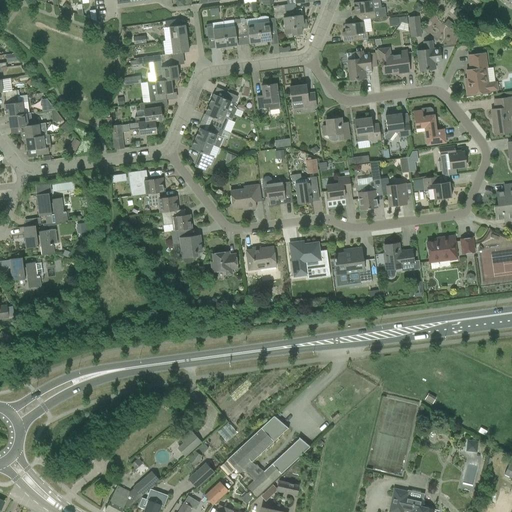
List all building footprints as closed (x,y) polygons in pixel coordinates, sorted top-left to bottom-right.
[(274,13),(286,12),(296,10),(295,4),(314,1),(313,0),(294,0),(295,3),(273,7),(274,13)] [(372,0),(353,3),(354,10),(351,11),(352,21),(377,18),(386,17),(385,8),(375,9),(375,11),(373,11),(372,0)] [(274,13),(275,18),(275,20),(283,19),(285,29),(291,29),(292,36),(302,35),(301,30),(308,29),(306,19),(303,20),(302,15),(286,17),(286,12),(274,13)] [(487,17),(480,12),(475,18),(482,23),(487,17)] [(276,30),(275,20),(275,18),(268,19),(268,17),(265,16),(260,17),(258,18),(261,46),(267,45),(267,42),(271,41),(270,31),(276,30)] [(399,26),(398,24),(397,18),(397,17),(390,18),(391,27),(399,26)] [(411,33),(420,32),(418,17),(409,18),(411,33)] [(248,34),(250,44),(254,43),(255,47),(261,46),(258,18),(257,18),(246,19),(246,22),(241,23),(243,35),(248,34)] [(473,18),(464,22),(466,28),(475,25),(473,18)] [(177,20),(165,21),(166,28),(169,27),(171,41),(187,39),(185,25),(178,26),(177,20)] [(223,22),(224,28),(227,51),(233,50),(233,46),(237,46),(236,36),(243,35),(241,23),(235,24),(234,21),(223,22)] [(342,33),(343,43),(368,40),(367,32),(365,33),(363,22),(345,24),(345,31),(342,33)] [(224,28),(213,30),(212,27),(206,27),(208,39),(214,38),(215,49),(220,48),(220,52),(227,51),(224,28)] [(134,45),(138,44),(146,43),(145,36),(138,37),(137,37),(133,37),(134,45)] [(187,39),(171,41),(173,54),(189,52),(187,39)] [(417,52),(420,71),(433,69),(432,63),(441,62),(439,49),(433,50),(431,42),(424,43),(425,51),(417,52)] [(399,55),(391,56),(390,47),(377,49),(378,60),(382,60),(384,74),(399,72),(400,74),(409,72),(407,51),(398,52),(399,55)] [(369,53),(363,54),(363,51),(353,53),(354,60),(347,60),(350,80),(363,79),(362,72),(371,71),(369,53)] [(489,92),(498,91),(497,81),(488,82),(486,68),(487,68),(485,53),(468,56),(470,70),(466,71),(467,79),(468,85),(466,85),(467,95),(489,92)] [(143,64),(149,63),(153,62),(160,61),(159,56),(155,56),(142,58),(135,59),(136,65),(143,64)] [(153,62),(155,82),(162,81),(171,80),(179,79),(177,65),(172,66),(171,60),(160,61),(153,62)] [(139,104),(154,102),(167,100),(166,94),(173,93),(171,80),(162,81),(155,82),(149,82),(147,83),(150,102),(139,104)] [(280,109),(276,84),(261,86),(262,96),(257,97),(258,109),(268,108),(268,111),(280,109)] [(304,109),(316,107),(314,93),(307,94),(306,85),(290,87),(292,104),(303,103),(304,109)] [(5,98),(17,97),(16,90),(5,92),(5,98)] [(234,106),(234,105),(238,97),(226,92),(223,98),(214,94),(209,105),(227,112),(234,115),(241,117),(243,111),(236,109),(234,106)] [(29,113),(28,102),(18,103),(18,97),(17,97),(5,98),(6,104),(4,104),(5,117),(8,117),(24,115),(24,114),(27,114),(29,113)] [(42,110),(50,109),(49,98),(41,100),(42,110)] [(511,111),(510,98),(495,100),(494,100),(496,109),(491,110),(495,135),(511,133),(511,132),(510,117),(511,116),(511,111)] [(135,124),(155,121),(162,120),(160,107),(155,108),(154,102),(139,104),(140,110),(144,109),(145,116),(135,118),(135,123),(135,124)] [(205,115),(214,119),(211,126),(224,131),(229,120),(231,121),(234,115),(227,112),(209,105),(205,115)] [(426,145),(436,144),(445,143),(444,129),(435,130),(434,116),(433,116),(433,111),(432,109),(431,108),(429,108),(421,109),(422,111),(413,112),(415,129),(425,128),(426,139),(425,139),(426,145)] [(10,128),(21,127),(28,126),(35,125),(34,121),(28,121),(27,114),(24,114),(24,115),(8,117),(10,128)] [(396,136),(395,132),(398,132),(399,138),(410,136),(409,125),(403,126),(401,114),(385,116),(387,132),(385,132),(386,140),(393,139),(396,136)] [(350,139),(348,123),(341,124),(341,118),(340,118),(340,117),(339,116),(333,117),(333,118),(333,119),(326,120),(327,125),(322,125),(323,136),(336,134),(337,140),(340,140),(340,141),(350,139)] [(104,119),(104,124),(101,125),(101,129),(105,128),(112,128),(112,127),(111,118),(104,119)] [(380,140),(378,124),(371,125),(371,118),(355,120),(356,136),(357,136),(358,142),(368,141),(380,140)] [(135,123),(120,126),(112,127),(112,128),(115,149),(124,148),(122,132),(130,132),(129,130),(139,129),(140,135),(156,133),(155,121),(135,124),(135,123)] [(39,128),(51,127),(50,122),(35,125),(28,126),(21,127),(22,139),(25,139),(25,138),(41,136),(40,136),(39,128)] [(59,128),(63,133),(71,132),(72,132),(65,123),(59,128)] [(224,131),(211,126),(209,132),(200,128),(195,139),(212,146),(213,146),(219,148),(224,138),(222,137),(224,131)] [(253,141),(256,137),(251,133),(247,138),(252,142),(253,141)] [(37,155),(46,154),(49,154),(48,148),(51,148),(49,135),(43,135),(40,136),(41,136),(25,138),(25,139),(27,150),(36,149),(37,155)] [(74,139),(70,145),(76,149),(80,142),(74,139)] [(209,155),(212,146),(195,139),(191,149),(200,152),(194,167),(205,171),(207,165),(210,167),(214,157),(209,155)] [(437,178),(448,176),(448,175),(457,174),(456,168),(466,167),(464,152),(455,153),(455,146),(438,148),(440,157),(440,161),(438,162),(439,171),(441,170),(442,175),(436,176),(437,178)] [(285,158),(284,150),(275,151),(276,159),(285,158)] [(417,161),(416,152),(412,152),(410,158),(407,158),(408,163),(415,162),(417,161)] [(409,172),(407,157),(400,158),(401,173),(409,172)] [(305,161),(307,174),(318,173),(316,159),(305,161)] [(318,163),(319,171),(327,170),(326,162),(318,163)] [(360,210),(378,208),(374,181),(380,180),(378,162),(370,163),(372,180),(367,184),(357,186),(358,193),(357,193),(360,210)] [(388,193),(390,206),(406,204),(405,192),(406,192),(405,185),(389,187),(387,178),(380,179),(378,162),(380,180),(382,194),(388,193)] [(146,195),(148,194),(159,193),(164,192),(162,178),(147,180),(146,170),(128,173),(129,183),(134,182),(136,195),(131,195),(131,196),(146,194),(146,195)] [(298,204),(313,202),(311,191),(318,190),(316,177),(309,178),(309,177),(306,178),(305,176),(301,177),(300,174),(291,175),(292,186),(295,186),(298,204)] [(284,195),(291,194),(289,183),(282,184),(282,183),(273,184),(272,180),(271,178),(268,176),(265,177),(263,179),(262,182),(262,183),(262,185),(263,185),(263,188),(265,188),(268,201),(274,200),(275,205),(280,205),(279,199),(284,198),(284,195)] [(451,198),(449,182),(448,176),(437,178),(423,179),(424,191),(433,190),(434,200),(451,198)] [(326,186),(328,200),(345,198),(344,191),(351,190),(349,177),(337,179),(338,184),(326,186)] [(37,195),(36,195),(39,217),(45,216),(46,224),(67,221),(66,211),(63,212),(61,198),(52,199),(52,202),(50,203),(49,193),(51,193),(50,183),(36,185),(37,195)] [(508,191),(496,192),(498,205),(494,206),(494,208),(511,205),(511,184),(508,185),(508,191)] [(230,191),(233,208),(246,207),(247,209),(255,208),(255,202),(262,201),(259,185),(244,187),(244,190),(230,191)] [(160,199),(159,193),(148,194),(149,207),(158,205),(159,213),(161,212),(173,211),(178,210),(176,196),(160,199)] [(511,205),(494,208),(496,220),(508,219),(509,224),(511,223),(511,205)] [(173,225),(174,231),(186,229),(192,229),(190,215),(174,217),(173,211),(161,212),(163,226),(173,225)] [(128,218),(130,226),(137,225),(135,217),(128,218)] [(77,223),(78,232),(86,232),(86,223),(77,223)] [(54,254),(52,243),(58,243),(56,229),(38,231),(39,235),(36,236),(35,225),(23,227),(26,249),(40,247),(42,256),(54,254)] [(193,259),(193,257),(197,256),(197,252),(202,252),(200,236),(187,237),(186,229),(174,231),(171,231),(173,246),(173,249),(181,248),(183,261),(185,263),(187,264),(190,263),(192,261),(193,259)] [(457,260),(454,236),(442,238),(442,240),(427,243),(430,263),(457,260)] [(462,254),(474,253),(472,238),(461,240),(462,254)] [(320,261),(318,243),(299,245),(299,242),(290,244),(294,278),(309,276),(307,263),(320,261)] [(414,265),(412,250),(400,252),(399,243),(384,245),(385,255),(384,255),(386,271),(387,271),(387,274),(388,276),(389,277),(391,277),(392,277),(394,275),(394,274),(393,270),(402,269),(402,267),(414,265)] [(276,267),(273,247),(260,249),(260,248),(252,249),(253,255),(247,256),(249,271),(260,270),(260,272),(276,270),(276,268),(276,267)] [(353,253),(335,255),(335,258),(338,275),(339,283),(349,282),(360,281),(361,285),(372,284),(369,260),(363,261),(361,248),(352,250),(353,253)] [(225,271),(232,270),(238,269),(235,254),(230,255),(229,252),(212,254),(213,262),(211,262),(212,273),(225,271)] [(10,259),(10,260),(13,281),(27,279),(28,287),(41,286),(39,275),(42,275),(41,263),(35,264),(34,262),(25,264),(26,267),(23,268),(23,264),(22,258),(10,259)] [(470,273),(466,275),(465,278),(467,282),(470,283),(473,281),(475,278),(473,274),(470,273)] [(412,294),(414,294),(421,293),(423,293),(422,281),(414,282),(415,289),(411,290),(412,294)] [(13,337),(6,333),(0,343),(7,347),(13,337)] [(334,421),(339,416),(336,412),(330,417),(334,421)] [(251,462),(274,442),(287,428),(274,417),(227,460),(230,462),(229,463),(228,461),(224,465),(225,467),(224,468),(226,470),(232,464),(240,473),(243,470),(254,481),(247,487),(257,497),(281,474),(310,448),(299,439),(272,464),(264,472),(257,464),(255,466),(251,462)] [(194,434),(177,449),(185,457),(201,442),(194,434)] [(467,440),(466,451),(477,453),(478,441),(467,440)] [(195,452),(192,456),(199,461),(202,457),(195,452)] [(205,463),(188,479),(196,489),(214,472),(205,463)] [(135,487),(134,488),(129,492),(117,486),(105,511),(107,511),(121,511),(125,505),(128,507),(141,496),(159,480),(152,472),(139,484),(137,484),(135,485),(135,487)] [(296,495),(298,486),(279,481),(277,490),(296,495)] [(213,505),(228,491),(220,482),(204,496),(213,505)] [(432,511),(434,509),(422,507),(423,500),(407,497),(408,491),(395,488),(390,511),(402,511),(403,510),(411,511),(410,511),(432,511)] [(145,509),(143,511),(158,511),(161,506),(164,506),(168,496),(150,489),(146,499),(142,498),(138,507),(145,509)] [(250,506),(254,502),(254,501),(252,499),(247,493),(242,498),(247,503),(250,506)] [(190,511),(193,508),(184,503),(177,511),(190,511)]
